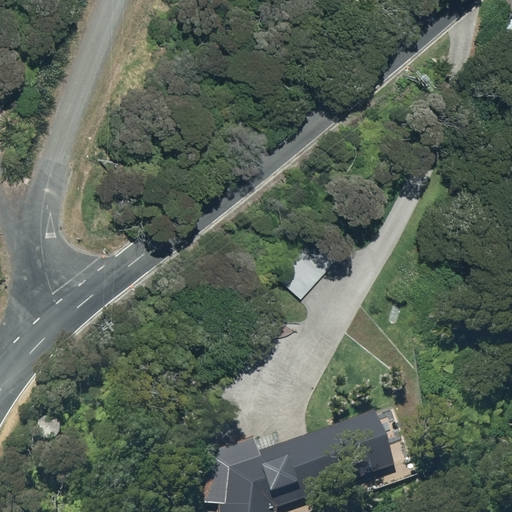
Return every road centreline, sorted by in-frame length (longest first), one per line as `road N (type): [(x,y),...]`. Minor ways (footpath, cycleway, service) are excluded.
road 1 (residential): [(57,284),(383,0)]
road 2 (residential): [(71,0),(13,169),(57,284)]
